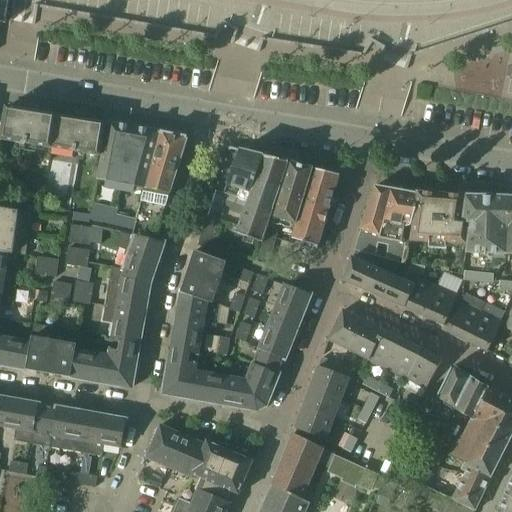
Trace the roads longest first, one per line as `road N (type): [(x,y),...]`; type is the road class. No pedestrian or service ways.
road 1 (residential): [(144,408),(161,299),(215,114)]
road 2 (residential): [(215,114),(0,76)]
road 3 (residential): [(276,437),(324,287)]
road 4 (residential): [(324,287),(365,140)]
road 5 (residential): [(365,140),(215,114)]
road 6 (residential): [(511,165),(365,140)]
road 7 (residential): [(144,408),(0,384)]
road 8 (residential): [(374,436),(403,448),(454,348)]
road 9 (residential): [(324,287),(454,348)]
road 10 (residential): [(276,437),(144,408)]
